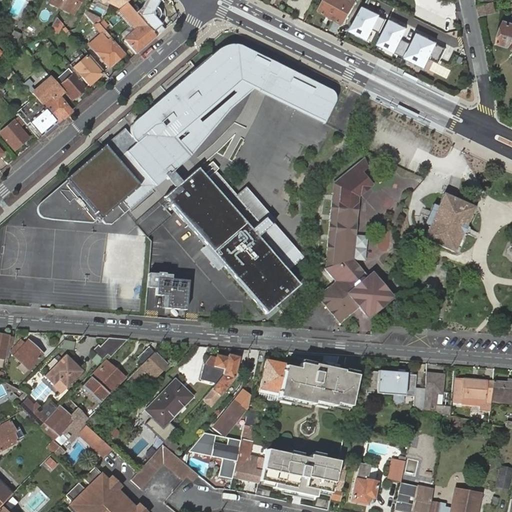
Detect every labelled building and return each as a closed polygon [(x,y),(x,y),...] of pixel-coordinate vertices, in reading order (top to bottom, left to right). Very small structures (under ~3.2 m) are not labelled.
[(50,0),(50,2),(74,14),(80,0),(50,0)] [(105,0),(112,3),(113,5),(119,8),(120,8),(126,3),(129,0),(105,0)] [(135,13),(156,37),(165,30),(161,25),(162,24),(162,23),(163,23),(163,22),(164,22),(164,21),(161,20),(161,19),(162,19),(162,18),(162,17),(162,16),(162,15),(162,14),(162,13),(162,12),(162,11),(161,10),(161,9),(160,8),(160,7),(162,6),(162,5),(161,5),(161,4),(160,4),(160,3),(159,3),(159,2),(158,2),(154,0),(144,0),(140,8),(135,13)] [(325,0),(320,11),(344,24),(356,1),(354,0),(325,0)] [(478,5),(480,15),(495,12),(493,2),(478,5)] [(136,54),(156,37),(135,13),(126,3),(120,8),(131,20),(134,18),(141,26),(132,33),(128,29),(122,35),(125,39),(124,40),(136,54)] [(385,16),(368,7),(355,31),(372,40),(385,16)] [(83,11),(81,18),(96,22),(98,15),(83,11)] [(49,29),(57,33),(62,24),(54,20),(49,29)] [(413,29),(395,20),(381,44),(399,54),(413,29)] [(511,23),(505,21),(498,43),(511,47),(511,23)] [(98,24),(93,24),(102,35),(89,45),(95,53),(108,68),(124,55),(110,40),(111,39),(98,24)] [(14,31),(7,44),(10,46),(16,45),(21,35),(14,31)] [(443,43),(422,33),(410,58),(431,68),(443,43)] [(137,144),(127,153),(156,187),(167,179),(169,181),(172,178),(170,175),(174,173),(190,159),(173,139),(241,81),(325,121),(334,103),(334,98),(334,97),(333,95),(332,93),(331,92),(330,91),(329,90),(239,46),(237,46),(233,45),(231,45),(228,46),(225,47),(222,48),(220,49),(218,50),(215,52),(209,57),(195,69),(134,122),(133,124),(132,125),(131,128),(130,131),(131,134),(131,136),(132,139),(137,144)] [(80,78),(88,86),(101,74),(100,72),(101,71),(88,56),(86,57),(85,56),(84,58),(81,54),(69,65),(73,69),(80,78)] [(12,71),(5,63),(3,69),(2,70),(7,75),(12,71)] [(73,69),(69,65),(66,68),(67,70),(54,81),(71,100),(85,89),(79,83),(78,81),(80,78),(73,69)] [(56,123),(70,111),(61,101),(62,100),(55,92),(50,96),(49,94),(39,103),(43,108),(56,123)] [(38,139),(56,123),(43,108),(39,103),(35,98),(16,114),(19,117),(24,124),(25,124),(38,139)] [(19,128),(24,124),(19,117),(0,133),(14,150),(27,138),(19,128)] [(124,129),(104,146),(105,147),(118,161),(127,153),(137,144),(132,139),(124,129)] [(118,161),(105,147),(42,201),(41,204),(40,206),(40,209),(41,212),(42,215),(44,217),(54,219),(93,224),(100,219),(105,226),(112,226),(130,211),(122,202),(139,187),(118,161)] [(372,185),(361,171),(367,167),(365,160),(334,182),(333,200),(332,199),(326,255),(327,255),(326,269),(336,281),(318,297),(339,322),(353,310),(352,308),(356,304),(364,313),(365,314),(368,318),(392,297),(372,273),(367,277),(352,259),(356,214),(358,196),(372,185)] [(175,188),(164,197),(265,314),(298,285),(257,237),(271,225),(264,218),(251,230),(197,169),(182,182),(175,188)] [(172,178),(169,181),(175,188),(182,182),(174,173),(170,175),(172,178)] [(423,238),(454,251),(464,229),(473,207),(443,194),(423,238)] [(158,274),(148,274),(147,287),(156,288),(156,295),(163,296),(167,296),(166,309),(186,310),(189,280),(170,279),(170,276),(164,275),(164,274),(158,273),(158,274)] [(10,348),(12,337),(0,334),(0,358),(3,359),(5,347),(10,348)] [(106,352),(119,339),(108,338),(100,347),(98,345),(93,351),(102,360),(108,354),(106,352)] [(127,340),(119,339),(106,352),(108,354),(110,356),(127,340)] [(21,340),(9,352),(13,356),(20,363),(27,369),(27,370),(42,354),(27,341),(25,343),(21,340)] [(62,348),(72,350),(74,342),(64,340),(62,348)] [(144,362),(154,352),(148,346),(138,357),(144,362)] [(168,365),(154,352),(144,362),(140,366),(121,386),(118,388),(120,390),(122,388),(127,392),(146,372),(153,380),(168,365)] [(46,374),(44,376),(53,386),(58,380),(66,388),(82,372),(65,355),(46,374)] [(215,358),(210,356),(209,358),(207,360),(204,364),(223,370),(222,375),(222,376),(216,384),(211,389),(207,394),(212,398),(213,399),(218,393),(220,395),(231,380),(233,378),(238,358),(227,355),(226,358),(216,356),(215,358)] [(123,378),(105,362),(82,386),(99,402),(123,378)] [(265,362),(260,389),(278,393),(284,367),(284,365),(265,362)] [(27,369),(20,363),(17,367),(23,373),(27,369)] [(223,370),(204,364),(200,380),(216,384),(222,376),(222,375),(223,370)] [(355,384),(356,376),(355,375),(342,373),(343,372),(335,370),(321,367),(314,365),(313,367),(300,365),(299,365),(298,370),(284,367),(278,393),(277,397),(279,398),(305,403),(313,405),(314,402),(327,405),(335,407),(336,403),(348,406),(350,406),(354,386),(355,384)] [(368,371),(366,393),(376,394),(391,395),(404,396),(414,396),(413,406),(415,409),(416,409),(423,411),(424,392),(424,390),(425,389),(414,388),(415,375),(406,374),(406,373),(388,372),(378,371),(377,372),(368,371)] [(425,389),(424,390),(424,392),(426,392),(425,403),(424,410),(426,410),(434,411),(434,405),(436,393),(441,393),(441,392),(442,375),(426,373),(425,389)] [(479,410),(489,411),(490,402),(493,381),(455,378),(453,403),(480,405),(479,410)] [(61,393),(66,388),(58,380),(53,386),(61,393)] [(167,422),(191,397),(175,381),(146,410),(153,417),(163,426),(167,422)] [(506,427),(511,428),(511,382),(493,381),(490,402),(511,403),(511,423),(507,422),(506,427)] [(27,394),(18,390),(16,395),(22,399),(27,394)] [(212,398),(207,394),(202,399),(208,405),(213,399),(212,398)] [(404,396),(393,395),(393,401),(396,403),(400,403),(403,402),(404,396)] [(304,406),(305,403),(279,398),(278,400),(304,406)] [(19,407),(23,411),(24,412),(25,413),(32,406),(26,400),(19,407)] [(29,417),(37,425),(39,427),(43,422),(57,407),(56,407),(55,405),(50,400),(41,410),(35,404),(32,406),(25,413),(29,417)] [(212,428),(223,437),(245,410),(246,406),(243,404),(241,406),(234,401),(212,428)] [(434,414),(449,414),(449,406),(435,405),(434,414)] [(43,422),(39,427),(43,431),(53,442),(59,436),(65,430),(70,436),(71,436),(76,431),(102,458),(105,456),(112,449),(103,441),(102,440),(95,433),(92,431),(84,423),(88,419),(83,414),(81,412),(73,420),(58,406),(57,407),(43,422)] [(90,407),(83,414),(88,419),(94,412),(95,412),(90,407)] [(248,410),(244,425),(253,427),(257,412),(248,410)] [(26,421),(29,417),(25,413),(24,412),(20,415),(26,421)] [(94,412),(88,419),(84,423),(92,431),(95,433),(105,422),(94,412)] [(450,416),(447,416),(445,426),(456,428),(456,426),(465,428),(467,421),(458,420),(458,418),(455,418),(450,416)] [(0,425),(0,450),(17,441),(16,440),(21,437),(17,430),(14,432),(9,421),(0,425)] [(240,442),(232,477),(258,484),(259,481),(262,464),(247,461),(255,428),(253,427),(244,425),(243,425),(240,442)] [(240,442),(203,434),(188,451),(222,457),(218,475),(232,477),(240,442)] [(46,448),(51,454),(58,447),(55,444),(52,447),(50,445),(46,448)] [(162,445),(137,473),(146,482),(163,464),(170,470),(180,460),(162,445)] [(266,449),(262,464),(259,481),(261,481),(273,484),(273,487),(272,488),(282,491),(293,493),(302,495),(314,498),(315,498),(316,493),(317,490),(330,493),(331,493),(336,473),(336,470),(338,463),(338,462),(322,458),(311,456),(309,456),(308,459),(301,457),(288,455),(266,449)] [(188,451),(180,459),(186,464),(188,451)] [(43,464),(51,471),(56,464),(48,457),(43,464)] [(400,482),(405,461),(398,460),(391,458),(386,480),(400,483),(400,482)] [(180,459),(180,460),(170,470),(183,480),(187,476),(193,481),(198,475),(186,464),(180,459)] [(94,467),(78,483),(65,495),(73,503),(82,511),(81,511),(146,511),(139,505),(135,509),(133,511),(114,493),(117,490),(120,486),(106,472),(102,476),(94,467)] [(498,487),(506,489),(510,470),(502,468),(498,487)] [(339,470),(336,470),(336,473),(331,493),(330,499),(339,500),(340,492),(340,491),(344,472),(339,470)] [(146,482),(137,473),(130,480),(140,489),(146,482)] [(373,498),(376,483),(365,480),(364,481),(355,479),(350,501),(366,505),(368,497),(373,498)] [(427,511),(432,489),(400,482),(400,483),(394,511),(399,511),(427,511)] [(0,505),(10,495),(0,485),(0,505)] [(476,511),(480,494),(455,489),(451,508),(444,507),(445,504),(439,503),(439,504),(431,502),(429,511),(476,511)] [(135,509),(117,490),(114,493),(133,511),(135,509)] [(81,511),(82,511),(73,503),(68,508),(71,511),(81,511)]
